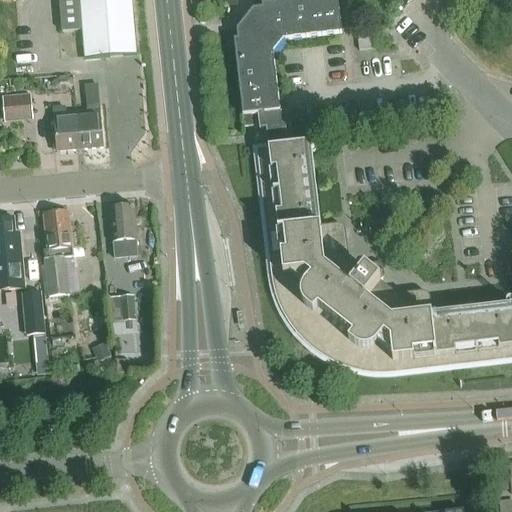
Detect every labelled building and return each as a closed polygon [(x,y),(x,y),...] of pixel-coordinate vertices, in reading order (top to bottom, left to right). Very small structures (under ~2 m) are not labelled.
[(86,61),(136,57),(131,0),(88,0),(81,1),(86,61)] [(286,113),(280,113),(273,55),(284,43),(342,36),(337,0),(327,0),(262,8),(263,11),(254,12),(237,33),(238,42),(234,42),(243,119),(244,119),(245,129),(253,129),(252,118),(253,118),(252,117),(258,116),(260,131),(267,130),(269,151),(257,152),(272,280),(274,290),(279,309),(284,318),(294,334),(299,341),(314,354),(335,367),(344,370),(357,375),(371,377),(399,376),(511,363),(511,308),(433,318),(431,301),(430,297),(428,295),(426,294),(423,294),(397,297),(381,284),(385,279),(384,274),(375,267),(369,267),(366,272),(349,259),(346,236),(345,231),(344,229),(342,228),(337,227),(321,228),(312,154),(313,154),(315,153),(316,150),(315,148),(313,147),(311,147),(311,145),(288,148),(285,128),(288,128),(286,113)] [(357,33),(357,34),(359,52),(375,51),(373,31),(357,33)] [(85,89),(87,107),(88,114),(77,115),(81,153),(103,151),(97,87),(85,89)] [(32,96),(3,99),(5,125),(34,122),(32,96)] [(81,153),(77,115),(66,116),(65,109),(54,110),(58,155),(81,153)] [(119,260),(127,260),(139,259),(137,244),(138,244),(135,208),(110,211),(113,245),(118,245),(119,260)] [(45,262),(49,300),(71,298),(66,261),(74,260),(69,215),(44,218),(48,253),(44,254),(45,262)] [(0,293),(25,291),(21,246),(17,246),(14,221),(0,222),(0,293)] [(41,295),(23,296),(25,325),(43,324),(41,295)] [(134,299),(112,300),(113,325),(135,324),(134,299)] [(93,352),(98,365),(112,359),(107,346),(93,352)] [(51,361),(36,362),(37,378),(52,377),(51,361)] [(129,362),(118,363),(118,375),(129,374),(129,362)]
